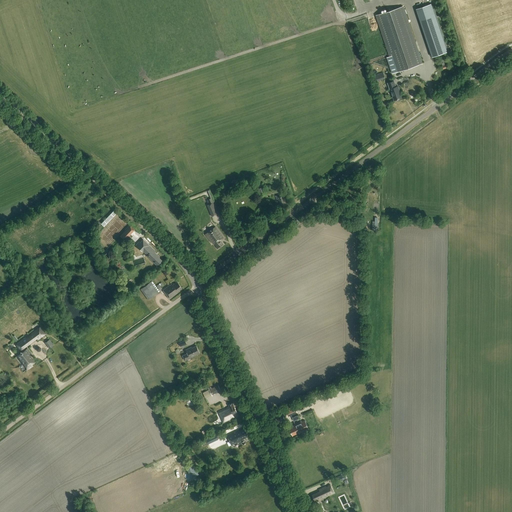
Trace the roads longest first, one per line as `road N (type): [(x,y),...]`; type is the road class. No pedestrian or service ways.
road 1 (unclassified): [(196,287),(492,63)]
road 2 (unclassified): [(196,287),(173,253),(0,90)]
road 3 (unclassified): [(300,511),(196,287)]
road 4 (track): [(62,387),(196,287)]
